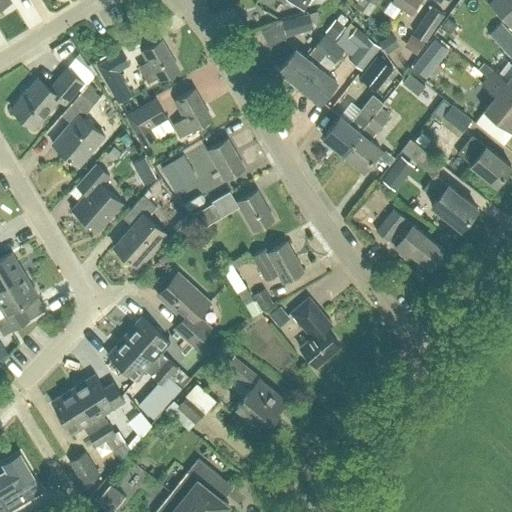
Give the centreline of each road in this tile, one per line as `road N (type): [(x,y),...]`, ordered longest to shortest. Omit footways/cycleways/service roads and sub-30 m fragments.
road 1 (residential): [(431,351),(342,250),(192,0)]
road 2 (residential): [(0,151),(93,305),(0,405)]
road 3 (tertiary): [(303,511),(431,351)]
road 4 (tertiary): [(431,351),(511,253)]
